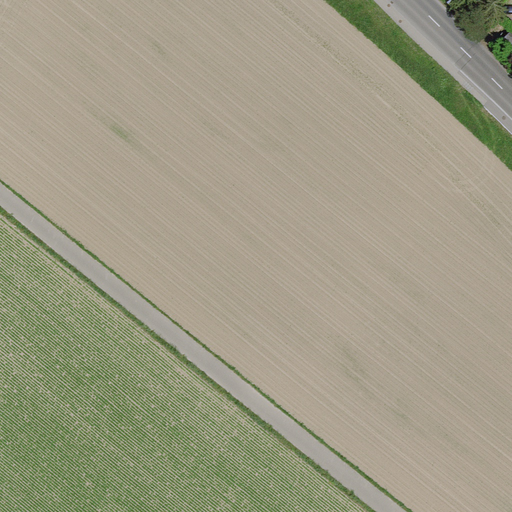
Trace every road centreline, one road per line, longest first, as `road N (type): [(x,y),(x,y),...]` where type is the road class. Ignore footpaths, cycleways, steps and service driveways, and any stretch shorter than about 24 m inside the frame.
road 1 (residential): [(390,511),(0,194)]
road 2 (secondary): [(409,0),(511,100)]
